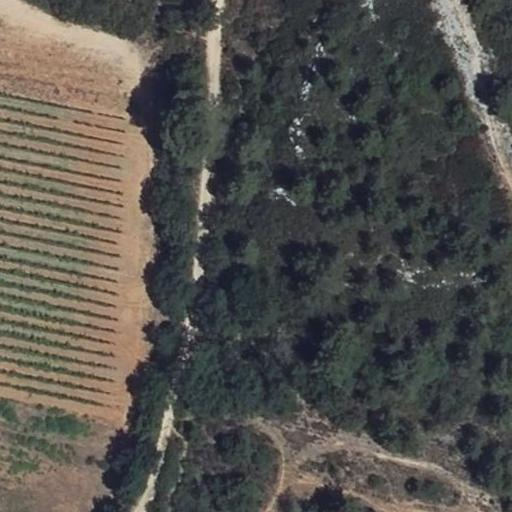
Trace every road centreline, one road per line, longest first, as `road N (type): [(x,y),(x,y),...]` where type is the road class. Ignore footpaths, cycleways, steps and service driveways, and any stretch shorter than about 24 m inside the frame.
road 1 (track): [(159,511),(211,327),(234,0)]
road 2 (track): [(511,162),(444,0)]
